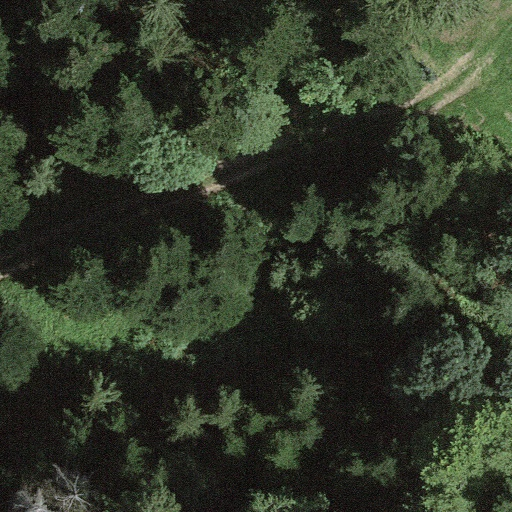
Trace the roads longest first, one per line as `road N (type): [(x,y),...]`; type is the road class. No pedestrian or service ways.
road 1 (track): [(0,265),(179,191),(317,120)]
road 2 (track): [(317,120),(366,33),(369,0)]
